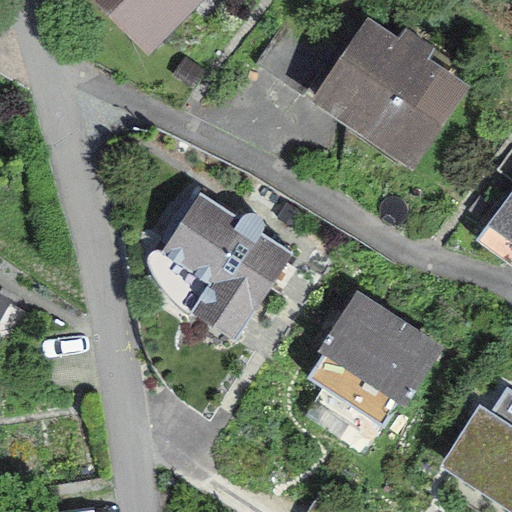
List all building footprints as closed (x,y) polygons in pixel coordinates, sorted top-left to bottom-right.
[(121,0),(150,26),(174,0),(121,0)] [(335,48),(288,15),(255,63),(302,95),(335,48)] [(398,47),(368,27),(320,98),(353,121),(357,115),(416,156),(461,90),(422,64),(431,50),(407,33),(398,47)] [(241,220),(201,193),(193,205),(190,203),(184,211),(177,220),(172,229),(167,238),(171,240),(163,253),(211,284),(192,312),(210,324),(176,376),(218,403),(252,351),(236,340),(293,254),(262,233),(264,224),(258,216),(249,214),(241,220)] [(511,193),(487,228),(511,246),(511,193)] [(0,316),(8,303),(0,297),(0,316)] [(330,347),(309,378),(383,426),(403,397),(405,398),(437,348),(359,297),(328,345),(330,347)] [(511,390),(507,387),(455,470),(457,471),(460,467),(510,498),(511,494),(511,390)] [(354,511),(324,493),(312,511),(354,511)]
